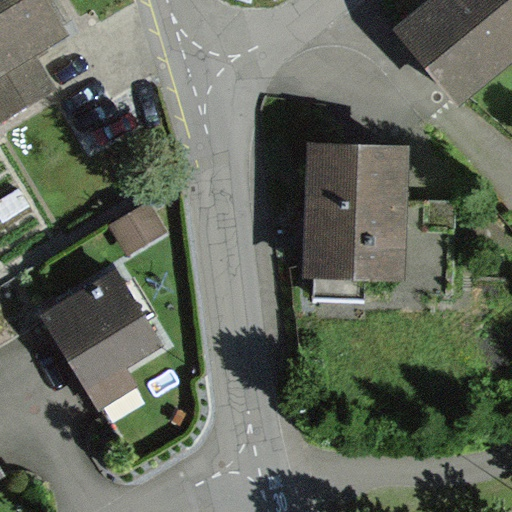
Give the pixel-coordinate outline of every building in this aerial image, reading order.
[(68,43),(41,0),(0,0),(0,125),(53,92),(35,63),(68,43)] [(511,0),(440,0),(396,35),(458,114),(511,72),(511,0)] [(451,294),(454,204),(406,202),(407,161),(310,158),(305,289),(451,294)] [(167,237),(149,208),(113,230),(131,259),(167,237)] [(112,280),(42,325),(100,413),(136,390),(125,374),(159,352),(112,280)]
